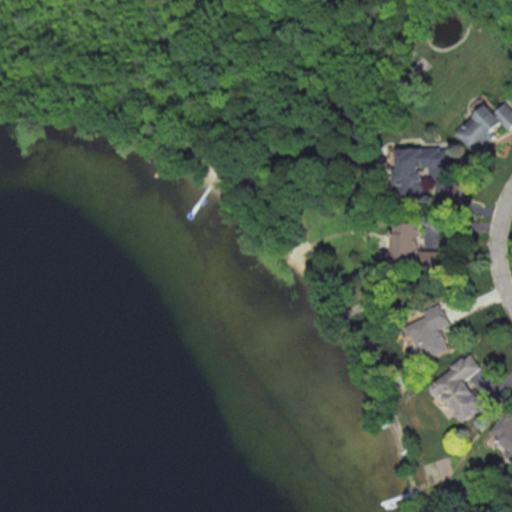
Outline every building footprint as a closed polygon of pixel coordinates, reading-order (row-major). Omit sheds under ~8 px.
[(479,154),(498,135),(494,131),(506,120),(489,102),(458,132),(479,154)] [(398,148),(399,196),(426,196),(425,166),(453,165),(452,147),(398,148)] [(419,266),(420,221),(393,220),(392,265),(419,266)] [(451,349),(444,326),(452,323),(446,304),(427,310),(429,316),(409,323),(421,359),(451,349)] [(511,448),(511,447),(511,418),(511,420),(504,414),(491,433),(511,448)]
